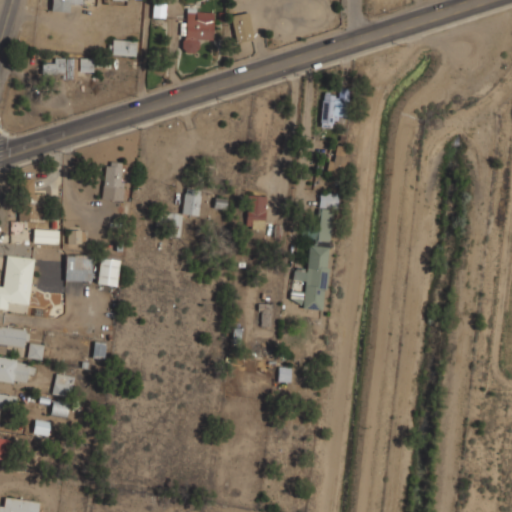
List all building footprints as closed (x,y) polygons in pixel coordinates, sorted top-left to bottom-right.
[(82,0),(49,0),(49,11),(69,12),(70,2),(82,3),(82,0)] [(164,4),(152,3),(151,17),(163,17),(164,4)] [(211,11),(182,10),(181,52),(198,52),(199,40),(211,41),(211,11)] [(252,38),(247,11),(229,14),(234,42),(252,38)] [(108,53),(134,56),(135,40),(109,37),(108,53)] [(70,77),(70,58),(40,58),(40,77),(70,77)] [(77,70),(90,70),(90,58),(77,58),(77,70)] [(322,94),(318,127),(332,128),(334,115),(343,117),(347,89),(338,88),(337,95),(322,94)] [(325,173),(341,176),(346,148),(335,146),(332,161),(327,160),(325,173)] [(121,163),(102,163),(101,200),(121,200),(121,163)] [(41,220),(41,194),(32,193),(32,179),(19,179),(18,220),(41,220)] [(196,216),(200,190),(184,188),(180,213),(196,216)] [(316,240),(329,241),(330,208),(337,209),(337,193),(318,193),(316,240)] [(264,196),(246,195),(245,228),(263,228),(264,196)] [(180,213),(156,213),(155,234),(179,235),(180,213)] [(32,243),(57,243),(57,230),(32,229),(32,243)] [(79,244),(79,230),(66,230),(66,244),(79,244)] [(327,247),(307,245),(305,271),(292,270),(291,280),(303,281),(302,291),(289,290),(288,301),(300,302),(299,308),(321,310),(327,247)] [(0,308),(5,309),(6,301),(28,303),(32,258),(4,255),(1,286),(0,286),(0,308)] [(63,280),(89,281),(90,255),(64,255),(63,280)] [(118,260),(99,258),(95,283),(114,286),(118,260)] [(0,343),(22,347),(25,330),(0,326),(0,343)] [(102,358),(104,343),(93,342),(90,357),(102,358)] [(42,344),(27,343),(25,357),(40,359),(42,344)] [(0,358),(0,379),(25,383),(26,374),(33,375),(34,363),(0,358)] [(68,397),(72,377),(54,373),(50,394),(68,397)] [(0,407),(14,408),(15,395),(0,393),(0,407)] [(67,403),(51,400),(49,414),(65,417),(67,403)] [(48,421),(33,420),(31,433),(46,435),(48,421)] [(0,511),(36,511),(38,501),(3,497),(2,506),(0,506),(0,511)]
